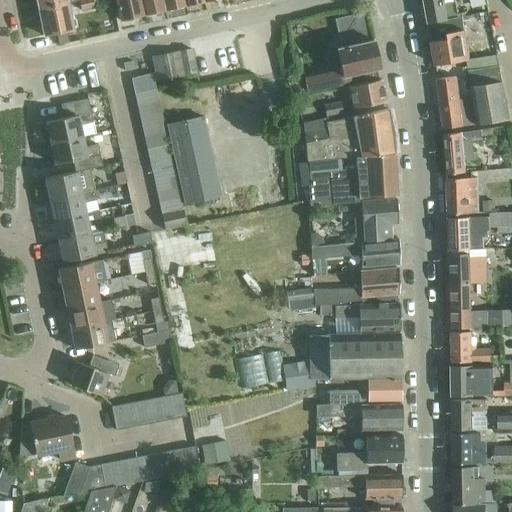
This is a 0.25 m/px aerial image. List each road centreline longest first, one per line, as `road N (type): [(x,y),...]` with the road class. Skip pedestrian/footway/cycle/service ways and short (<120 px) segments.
road 1 (residential): [(424,511),(419,198),(390,0)]
road 2 (residential): [(0,46),(7,68),(27,72),(345,0)]
road 3 (residential): [(0,370),(30,382),(50,365),(27,251)]
